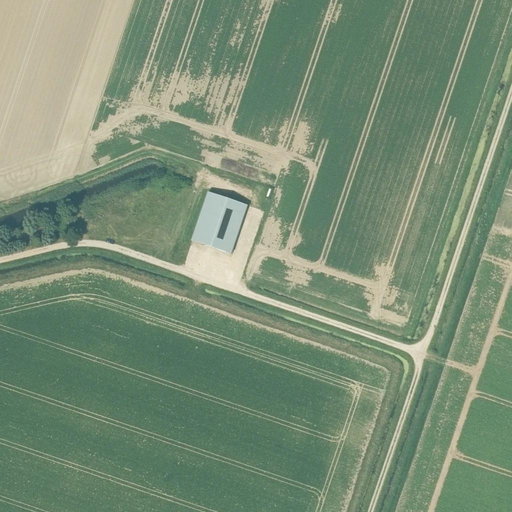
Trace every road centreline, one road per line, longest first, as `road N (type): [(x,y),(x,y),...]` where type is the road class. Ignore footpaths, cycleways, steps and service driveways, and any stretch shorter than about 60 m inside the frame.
road 1 (track): [(371,511),(425,354),(90,242),(0,260)]
road 2 (track): [(425,354),(511,99)]
